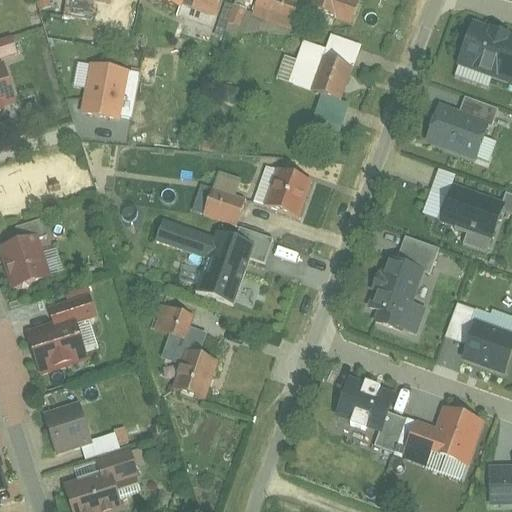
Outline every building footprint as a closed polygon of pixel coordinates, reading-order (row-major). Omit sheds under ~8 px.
[(85,0),(85,8),(68,6),(65,26),(94,30),(96,15),(114,17),(115,0),(85,0)] [(182,11),(185,0),(149,0),(150,0),(182,11)] [(303,0),(264,0),(259,19),(298,29),(306,0),(303,0)] [(317,0),(312,19),(357,32),(364,8),(351,5),(352,0),(317,0)] [(511,38),(473,27),(459,72),(511,88),(511,38)] [(292,89),(346,111),(365,53),(309,34),(292,89)] [(0,120),(6,118),(4,110),(21,104),(8,64),(23,60),(16,40),(0,44),(0,120)] [(90,68),(82,118),(121,125),(129,75),(90,68)] [(439,109),(424,149),(478,169),(499,115),(464,102),(459,116),(439,109)] [(429,217),(447,221),(458,174),(439,170),(429,217)] [(291,223),(306,185),(268,171),(254,209),(291,223)] [(509,243),(511,232),(511,194),(510,194),(508,201),(458,187),(447,223),(474,230),(469,247),(492,254),(496,239),(509,243)] [(240,203),(199,188),(188,218),(229,233),(240,203)] [(233,311),(254,251),(217,238),(215,245),(158,225),(150,248),(207,268),(197,298),(233,311)] [(46,237),(6,250),(19,293),(59,281),(46,237)] [(386,261),(366,313),(379,318),(376,328),(411,341),(421,316),(409,311),(422,275),(428,277),(436,256),(404,244),(396,265),(386,261)] [(100,320),(94,301),(50,314),(55,329),(29,337),(42,383),(94,368),(82,325),(100,320)] [(162,308),(154,335),(186,345),(194,318),(162,308)] [(466,352),(461,367),(505,382),(511,360),(511,319),(493,313),(490,320),(458,309),(445,345),(466,352)] [(177,395),(212,405),(224,364),(188,353),(177,395)] [(349,382),(334,425),(379,441),(395,398),(349,382)] [(43,422),(57,461),(88,451),(74,411),(43,422)] [(414,427),(399,466),(428,477),(434,461),(468,473),(485,428),(442,411),(433,434),(414,427)] [(65,491),(71,511),(121,511),(115,494),(144,485),(134,451),(93,464),(98,481),(65,491)] [(0,500),(15,496),(2,452),(0,452),(0,500)] [(511,468),(484,469),(486,511),(489,511),(511,511),(511,468)]
